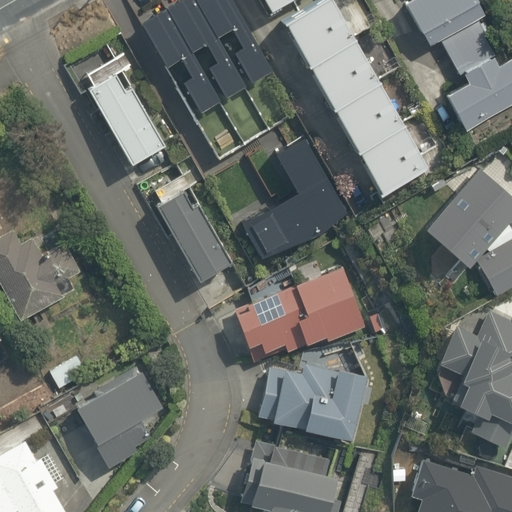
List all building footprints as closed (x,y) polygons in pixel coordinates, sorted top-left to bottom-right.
[(234,0),(178,0),(142,21),(222,160),(292,120),(269,79),(277,74),(234,0)] [(264,0),(272,14),(297,0),(264,0)] [(332,0),(326,0),(283,24),(381,199),(429,172),(332,0)] [(479,0),(416,0),(406,6),(427,45),(435,41),(453,75),(462,70),(468,82),(441,96),(467,144),(511,119),(511,58),(510,55),(497,63),(473,19),(486,12),(479,0)] [(124,62),(89,83),(141,168),(176,147),(124,62)] [(243,222),(264,264),(353,218),(311,136),(273,156),(293,196),(243,222)] [(511,213),(511,188),(482,165),(430,232),(472,265),(479,256),(501,296),(511,289),(511,226),(508,219),(511,213)] [(183,175),(154,192),(208,286),(238,269),(183,175)] [(24,225),(0,237),(0,274),(25,321),(69,298),(61,283),(70,278),(57,253),(43,261),(24,225)] [(289,268),(297,286),(284,292),(276,275),(247,288),(254,305),(240,312),(257,350),(267,346),(271,355),(288,347),(290,352),(327,335),(331,343),(373,325),(346,264),(325,273),(317,255),(289,268)] [(458,326),(440,368),(447,401),(479,414),(472,432),(506,446),(511,433),(511,319),(490,310),(480,335),(458,326)] [(81,352),(48,369),(60,393),(93,376),(81,352)] [(351,442),(368,377),(305,361),(301,376),(270,368),(257,417),(351,442)] [(145,364),(78,404),(116,469),(184,430),(145,364)] [(257,438),(254,449),(239,503),(270,511),(338,511),(347,482),(323,475),(328,457),(257,438)] [(70,511),(31,442),(0,459),(0,511),(70,511)] [(469,473),(423,456),(409,497),(425,503),(421,511),(511,511),(511,472),(474,459),(469,473)]
